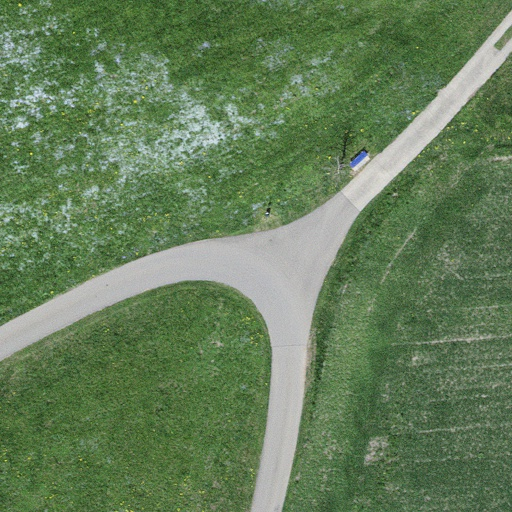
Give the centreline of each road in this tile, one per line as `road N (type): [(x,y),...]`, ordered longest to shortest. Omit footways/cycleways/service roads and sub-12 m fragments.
road 1 (unclassified): [(0,336),(41,310),(179,252),(275,270),(288,382),(264,511)]
road 2 (track): [(275,270),(395,159),(511,16)]
